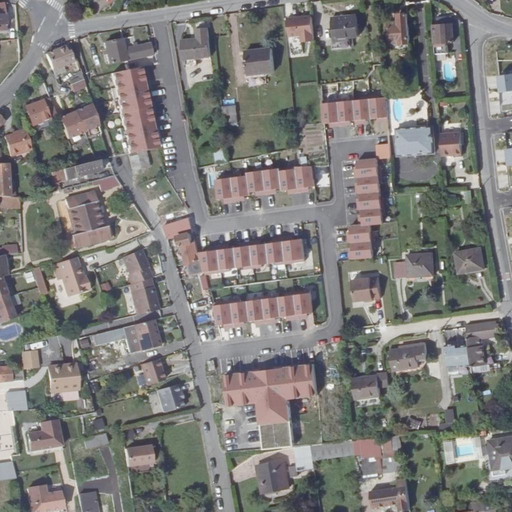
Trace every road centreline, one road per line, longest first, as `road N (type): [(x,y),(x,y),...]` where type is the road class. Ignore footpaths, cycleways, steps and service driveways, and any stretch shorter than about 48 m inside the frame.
road 1 (residential): [(325,211),(210,227),(200,219),(160,13)]
road 2 (residential): [(507,313),(477,151),(468,43),(475,17)]
road 3 (residential): [(195,355),(324,336),(335,323),(325,211)]
road 4 (residential): [(195,355),(158,236),(120,171)]
road 5 (residential): [(224,511),(195,355)]
